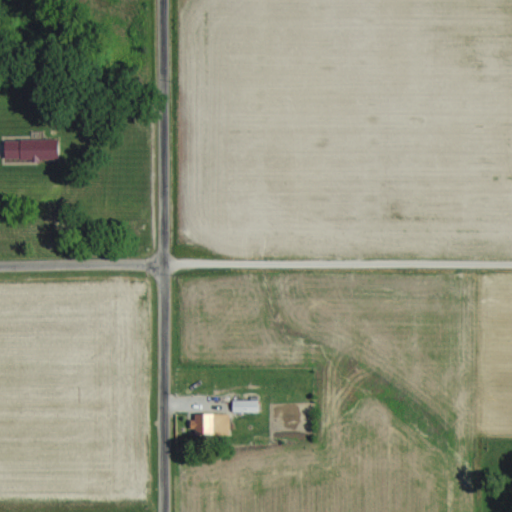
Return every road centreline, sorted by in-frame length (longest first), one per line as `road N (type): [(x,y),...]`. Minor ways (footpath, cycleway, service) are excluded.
road 1 (residential): [(167,511),(165,0)]
road 2 (residential): [(164,266),(511,265)]
road 3 (residential): [(164,266),(0,272)]
